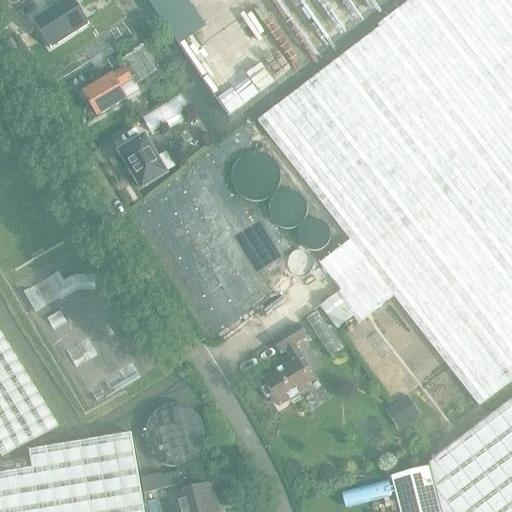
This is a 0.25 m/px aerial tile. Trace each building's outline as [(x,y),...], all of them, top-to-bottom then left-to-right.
[(88,25),(73,0),(66,0),(33,21),(49,49),(88,25)] [(334,296),(351,318),(356,325),(392,297),(477,407),(511,380),(511,0),(411,0),(377,26),(379,29),(256,122),(350,243),(320,264),(340,292),(334,296)] [(142,48),(120,62),(125,71),(134,86),(157,71),(142,48)] [(125,71),(123,72),(122,70),(83,94),(96,117),(124,100),(124,99),(137,91),(134,86),(125,71)] [(149,135),(164,126),(167,131),(183,122),(180,116),(188,111),(180,98),(141,121),(149,135)] [(165,175),(143,138),(118,153),(140,190),(165,175)] [(336,331),(351,318),(334,296),(319,308),(336,331)] [(317,313),(306,320),(330,357),(341,350),(317,313)] [(292,361),(262,381),(279,407),(310,386),(300,371),(308,366),(294,346),(306,337),(297,324),(271,342),(280,355),(286,351),(292,361)] [(0,511),(143,511),(131,435),(34,451),(37,469),(0,475),(0,457),(62,426),(41,394),(0,329),(0,511)] [(407,396),(394,404),(407,423),(419,415),(407,396)] [(511,511),(511,400),(428,464),(429,469),(439,511),(511,511)] [(397,511),(439,511),(429,469),(389,478),(397,511)] [(177,473),(165,476),(168,489),(180,485),(177,473)] [(174,511),(215,511),(210,488),(171,497),(174,511)]
